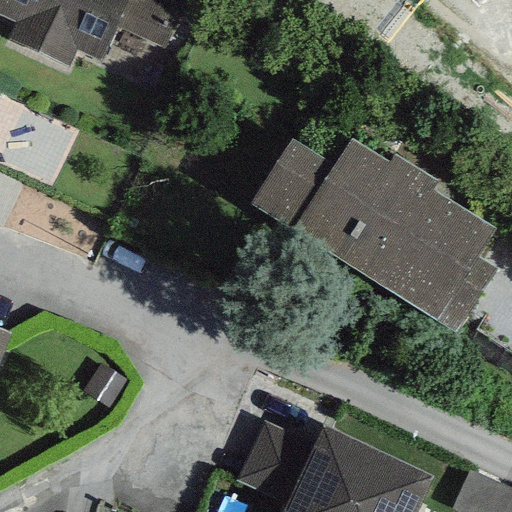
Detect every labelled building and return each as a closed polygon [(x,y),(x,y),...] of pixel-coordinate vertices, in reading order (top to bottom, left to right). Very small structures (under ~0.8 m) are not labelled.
[(188,1),(185,0),(0,0),(0,23),(14,30),(7,46),(67,73),(74,58),(100,70),(118,31),(165,52),(188,1)] [(335,173),(293,148),(250,220),(457,344),(497,277),(479,266),(497,236),(433,198),(439,189),(393,162),(389,170),(350,147),(335,173)] [(0,368),(10,345),(0,341),(0,368)] [(128,381),(99,366),(82,397),(111,413),(128,381)] [(316,451),(265,428),(238,485),(290,509),(288,511),(424,511),(436,487),(323,435),(316,451)] [(511,511),(511,492),(468,473),(450,511),(511,511)]
